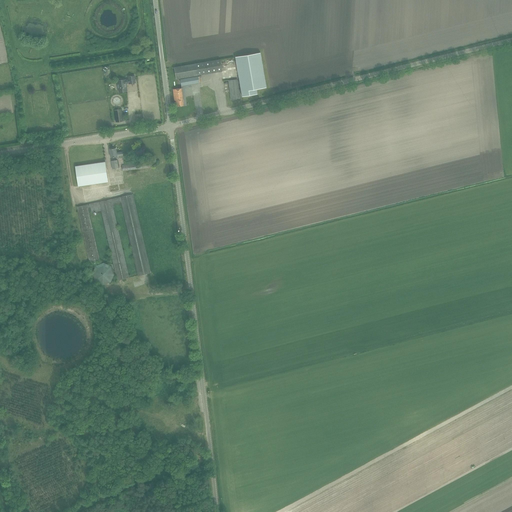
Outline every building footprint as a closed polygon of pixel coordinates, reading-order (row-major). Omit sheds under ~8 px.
[(266,87),(260,52),(236,57),(242,96),(257,94),(257,89),(266,87)] [(223,71),(221,59),(175,66),(176,78),(223,71)] [(118,88),(119,92),(127,91),(126,83),(129,83),(129,84),(135,83),(134,76),(128,77),(129,79),(125,80),(125,79),(117,80),(118,84),(117,84),(117,85),(117,84),(117,88),(118,88)] [(200,83),(198,76),(181,79),(182,86),(200,83)] [(228,80),(229,88),(231,100),(240,99),(239,94),(237,79),(228,80)] [(182,88),(178,88),(173,89),(174,100),(176,100),(176,106),(184,105),(182,88)] [(115,110),(116,122),(123,121),(122,109),(115,110)] [(111,157),(117,156),(117,159),(124,158),(123,151),(117,152),(116,148),(109,149),(111,157)] [(105,162),(75,166),(78,186),(90,184),(96,183),(108,182),(105,162)] [(151,162),(147,162),(122,165),(122,170),(152,167),(151,162)] [(96,262),(100,261),(87,208),(90,207),(92,213),(101,210),(117,280),(129,278),(112,204),(122,202),(138,275),(150,273),(133,194),(77,207),(90,263),(93,262),(94,264),(96,264),(96,262)]
